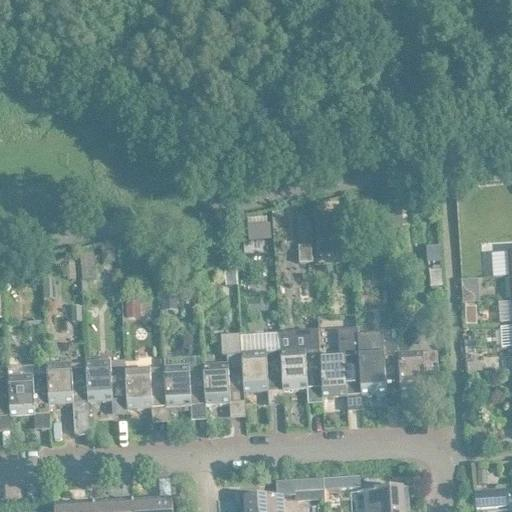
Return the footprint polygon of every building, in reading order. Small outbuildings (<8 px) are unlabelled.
[(410,210),(398,210),(398,224),(411,223),(410,210)] [(255,219),(251,219),(252,235),(278,234),(278,218),(274,218),(274,213),(255,213),(255,219)] [(123,237),(107,238),(107,245),(109,245),(109,258),(122,257),(122,244),(123,244),(123,237)] [(447,241),(433,242),(434,259),(448,258),(447,241)] [(318,242),(306,242),(306,258),(318,257),(318,242)] [(101,249),(87,250),(89,274),(103,273),(101,249)] [(439,266),(436,266),(437,282),(449,281),(449,276),(448,261),(439,262),(439,266)] [(243,263),(232,264),(233,280),(244,279),(243,263)] [(485,275),(468,276),(469,289),(486,288),(485,275)] [(7,286),(0,286),(0,313),(8,314),(7,286)] [(184,292),(168,293),(169,306),(185,305),(184,292)] [(147,296),(131,296),(132,314),(147,314),(147,296)] [(88,302),(78,302),(78,316),(88,316),(88,302)] [(483,303),(473,303),(473,320),(484,320),(483,303)] [(326,355),(328,379),(329,394),(354,393),(354,388),(368,387),(366,352),(364,323),(345,325),(347,353),(326,355)] [(287,347),(289,382),(289,387),(314,385),(314,380),(328,379),(326,355),(324,325),(285,327),(287,347)] [(234,360),(210,362),(212,396),(212,401),(237,400),(236,395),(251,394),(250,389),(248,350),(246,330),(228,331),(229,349),(233,349),(234,360)] [(484,335),(472,335),(472,346),(484,346),(484,335)] [(366,352),(368,387),(368,392),(393,390),(392,385),(407,384),(404,350),(403,336),(388,337),(389,351),(366,352)] [(287,347),(248,350),(250,389),(275,388),(275,383),(289,382),(287,347)] [(404,350),(407,384),(407,389),(432,388),(432,383),(446,382),(444,348),(404,350)] [(92,359),(94,393),(95,398),(119,397),(119,392),(133,391),(131,366),(131,357),(92,359)] [(489,358),(474,358),(474,370),(489,369),(489,358)] [(53,361),(53,371),(55,401),(80,399),(80,394),(94,393),(92,359),(53,361)] [(210,362),(170,364),(173,399),(173,403),(198,402),(198,397),(212,396),(210,362)] [(131,366),(133,391),(134,406),(159,404),(158,399),(173,399),(170,364),(131,366)] [(14,373),(17,408),(17,413),(42,411),(41,406),(56,406),(55,401),(53,371),(14,373)] [(0,374),(0,413),(3,414),(2,409),(17,408),(14,373),(0,374)] [(491,432),(481,433),(482,444),(491,444),(491,432)] [(494,466),(484,466),(485,480),(495,480),(494,466)] [(330,476),(331,486),(366,484),(366,473),(330,476)] [(139,496),(139,500),(140,500),(140,511),(180,511),(179,494),(181,494),(179,474),(163,475),(165,494),(161,495),(139,496)] [(297,489),(331,486),(330,476),(297,478),(297,489)] [(412,511),(412,506),(416,506),(415,484),(371,487),(372,511),(412,511)] [(511,491),(511,484),(482,486),(483,504),(511,501),(511,491)] [(291,511),(290,492),(246,494),(247,511),(291,511)] [(100,499),(100,503),(101,503),(101,511),(140,511),(140,500),(139,500),(122,501),(122,497),(100,499)] [(101,511),(101,503),(100,503),(83,504),(83,500),(61,501),(62,506),(61,511),(101,511)]
